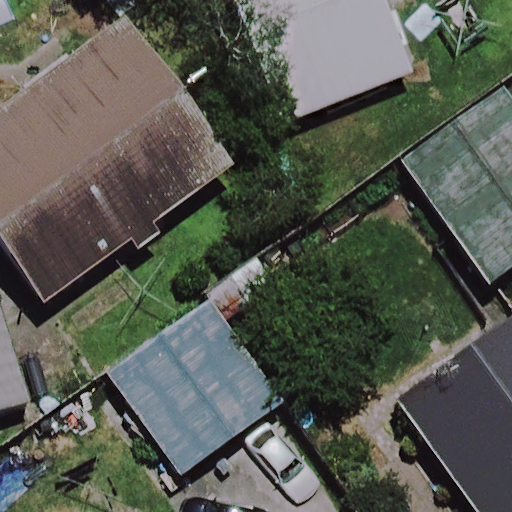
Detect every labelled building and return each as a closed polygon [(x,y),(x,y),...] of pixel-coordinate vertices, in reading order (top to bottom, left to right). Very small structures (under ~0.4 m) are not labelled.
[(398,86),(364,0),(222,0),(275,135),(398,86)] [(223,186),(121,32),(0,111),(0,277),(25,316),(223,186)] [(511,268),(511,131),(491,100),(398,164),(483,288),(511,268)] [(281,408),(212,303),(100,377),(169,482),(281,408)] [(511,511),(511,329),(399,415),(472,511),(511,511)] [(0,419),(12,416),(0,370),(0,419)]
